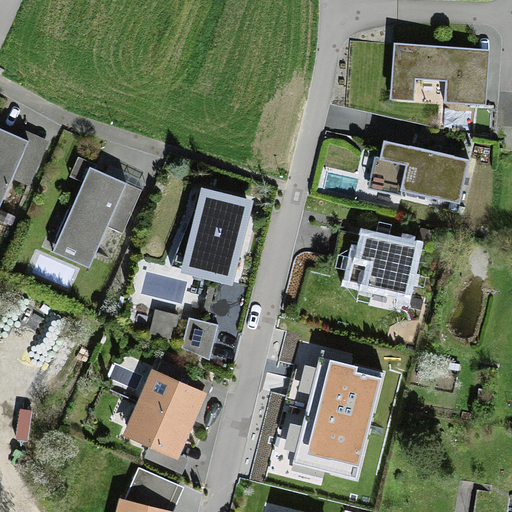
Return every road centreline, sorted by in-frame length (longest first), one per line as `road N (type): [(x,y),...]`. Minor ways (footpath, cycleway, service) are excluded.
road 1 (residential): [(213,511),(299,194),(337,6)]
road 2 (residential): [(337,6),(511,5)]
